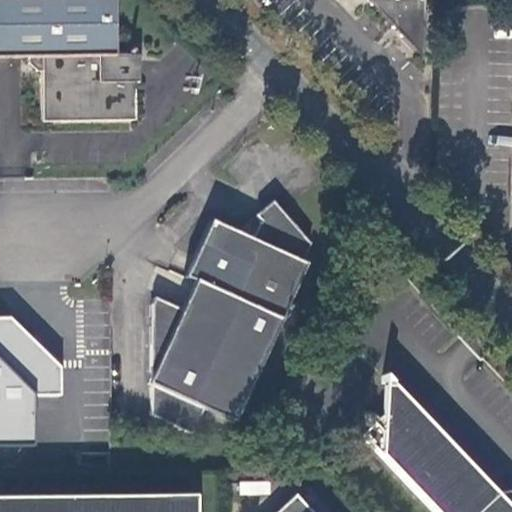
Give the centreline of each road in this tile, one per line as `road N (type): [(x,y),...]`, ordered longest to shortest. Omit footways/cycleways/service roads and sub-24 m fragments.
road 1 (tertiary): [(511,308),(215,0)]
road 2 (unknown): [(273,62),(173,176),(122,206),(0,226)]
